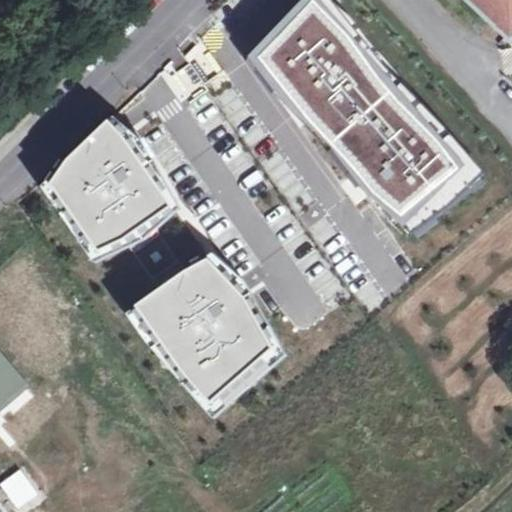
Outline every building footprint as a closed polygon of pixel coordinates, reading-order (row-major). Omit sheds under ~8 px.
[(511,0),(478,0),(511,31),(511,0)] [(326,15),(314,3),(265,54),(276,69),(276,79),(291,98),(309,121),(322,125),(356,161),(356,171),(378,202),(410,225),(426,213),(434,216),(456,198),(457,189),(473,178),(413,107),(407,107),(383,78),(383,73),(334,15),(326,15)] [(276,69),(265,54),(258,62),(284,104),(291,98),(276,79),(276,69)] [(64,166),(50,186),(97,251),(125,244),(149,226),(174,210),(109,122),(64,166)] [(183,274),(149,226),(125,244),(158,292),(183,274)] [(334,270),(368,323),(393,307),(358,254),(334,270)] [(209,260),(183,274),(158,292),(134,309),(176,370),(211,404),(274,351),(252,306),(209,260)] [(0,411),(9,405),(29,389),(0,353),(0,411)]
